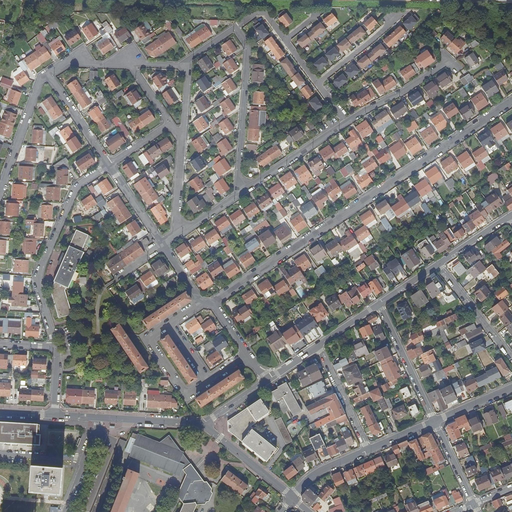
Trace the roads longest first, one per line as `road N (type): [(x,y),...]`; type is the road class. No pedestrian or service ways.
road 1 (residential): [(212,302),(511,100)]
road 2 (residential): [(108,164),(77,185),(39,270),(56,347)]
road 3 (residential): [(236,196),(247,47),(234,28)]
road 4 (residential): [(202,423),(55,414)]
road 5 (residential): [(236,196),(344,121)]
road 6 (residential): [(434,420),(379,304)]
road 7 (residential): [(0,191),(47,73)]
road 8 (residential): [(169,322),(146,338),(183,393),(207,381)]
road 9 (residential): [(344,121),(448,60)]
